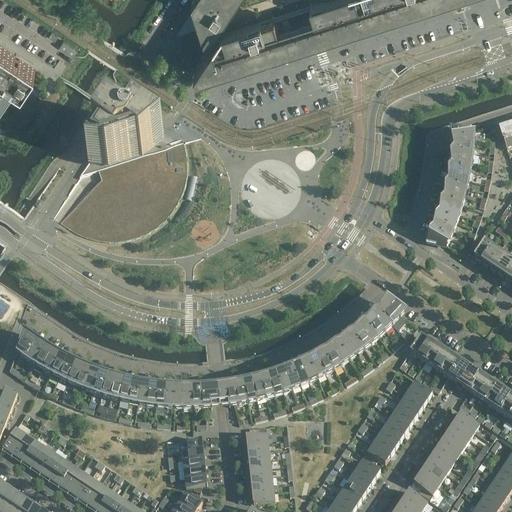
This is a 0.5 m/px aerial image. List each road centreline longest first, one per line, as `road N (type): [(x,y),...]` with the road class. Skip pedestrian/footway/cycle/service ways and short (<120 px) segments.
road 1 (secondary): [(489,37),(415,61),(389,80),(375,102),(350,211)]
road 2 (secondary): [(0,232),(121,310),(212,323)]
road 3 (secondary): [(210,306),(156,303),(111,288),(0,218)]
road 4 (secondary): [(363,219),(390,113),(500,70)]
road 5 (residential): [(217,375),(111,362),(26,317)]
road 6 (residential): [(482,352),(378,511)]
road 7 (residential): [(217,375),(290,355),(352,314),(378,285)]
road 8 (residential): [(511,113),(441,140),(424,206),(404,244)]
road 9 (secondary): [(212,323),(283,299),(338,256)]
road 10 (residential): [(180,0),(148,53),(153,64),(208,95)]
road 11 (secondary): [(328,247),(275,291),(210,306)]
road 12 (residential): [(509,314),(404,244)]
road 13 (residential): [(378,285),(482,352)]
